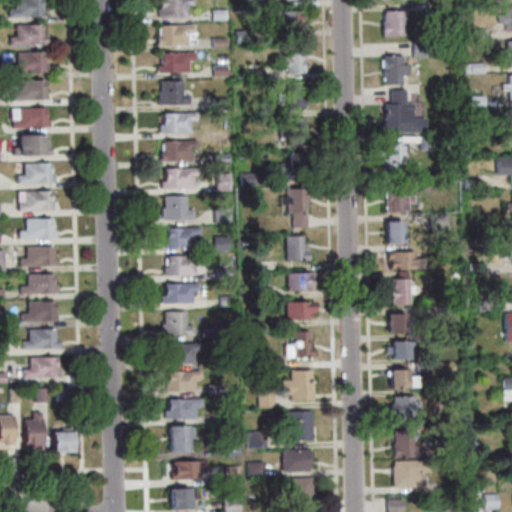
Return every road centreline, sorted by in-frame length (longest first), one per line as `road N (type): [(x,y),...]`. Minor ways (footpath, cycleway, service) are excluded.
road 1 (residential): [(113,511),(97,0)]
road 2 (residential): [(352,511),(339,0)]
